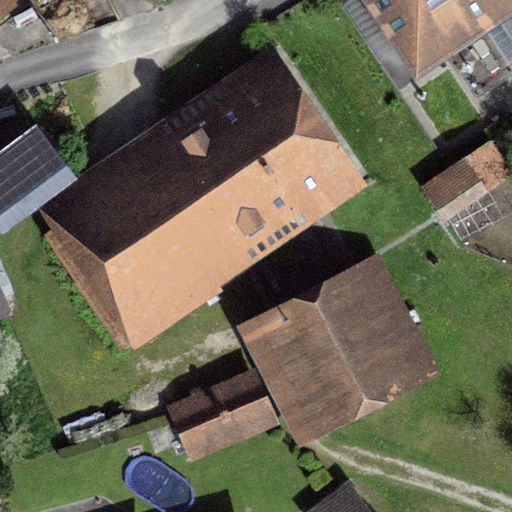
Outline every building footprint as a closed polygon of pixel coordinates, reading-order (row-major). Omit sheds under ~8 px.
[(0,0),(0,11),(13,0),(0,0)] [(375,0),(417,62),(510,0),(375,0)] [(47,234),(120,346),(143,331),(147,337),(219,287),(201,261),(334,170),(273,82),(47,234)] [(0,205),(57,163),(32,130),(0,154),(0,205)] [(445,215),(508,173),(488,144),(426,186),(445,215)] [(352,285),(281,322),(328,412),(398,374),(352,285)] [(188,407),(204,444),(267,417),(251,380),(188,407)] [(313,511),(367,511),(348,486),(313,511)]
